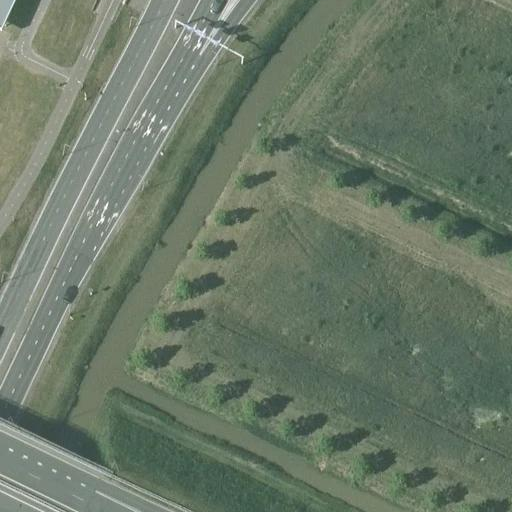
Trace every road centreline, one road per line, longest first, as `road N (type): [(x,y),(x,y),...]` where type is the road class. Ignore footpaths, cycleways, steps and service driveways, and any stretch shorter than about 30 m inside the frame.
road 1 (secondary): [(0,423),(62,282),(198,45)]
road 2 (secondary): [(153,22),(0,331)]
